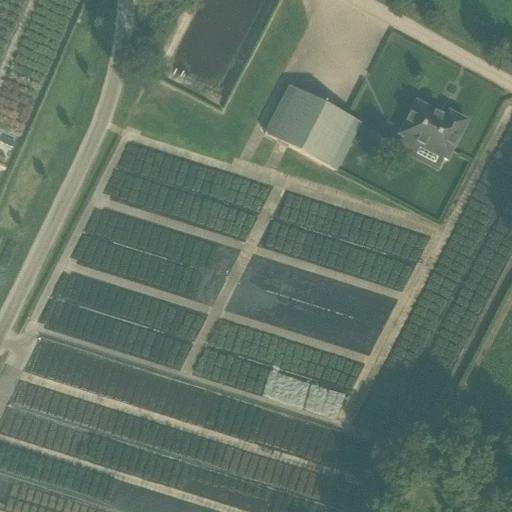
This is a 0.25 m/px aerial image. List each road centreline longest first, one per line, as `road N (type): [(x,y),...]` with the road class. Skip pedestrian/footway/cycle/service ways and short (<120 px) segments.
road 1 (unclassified): [(0,331),(117,80),(125,0)]
road 2 (unclassified): [(511,71),(373,0)]
road 3 (track): [(117,80),(151,90),(196,0)]
